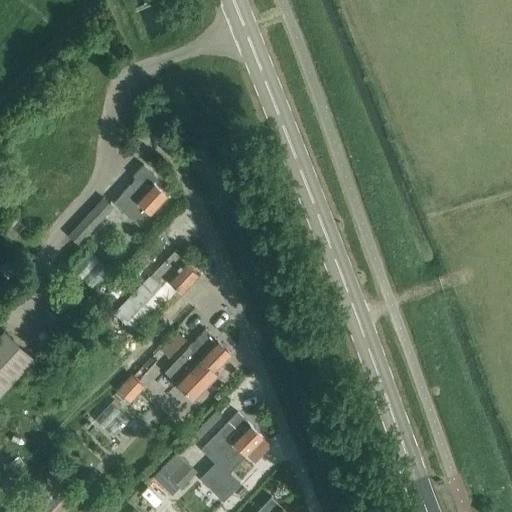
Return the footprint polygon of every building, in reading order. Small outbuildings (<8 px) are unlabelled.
[(136,178),(121,194),(114,201),(123,210),(135,220),(145,209),(150,213),(167,195),(153,182),(158,177),(144,165),(133,176),(136,178)] [(78,244),(113,206),(104,198),(69,236),(78,244)] [(114,301),(166,246),(157,237),(136,259),(137,260),(130,267),(131,269),(107,294),(114,301)] [(135,334),(178,289),(181,292),(199,274),(174,251),(114,314),(135,334)] [(217,375),(213,371),(230,353),(205,329),(188,347),(164,371),(194,400),(217,375)] [(0,335),(0,394),(34,358),(4,330),(0,335)] [(175,330),(159,347),(169,356),(185,339),(175,330)] [(157,350),(134,373),(141,380),(164,357),(157,350)] [(132,375),(119,388),(125,395),(138,381),(132,375)] [(216,411),(187,440),(192,446),(221,416),(216,411)] [(209,443),(223,456),(208,471),(215,477),(241,450),(245,454),(263,436),(238,412),(218,432),(218,433),(209,443)] [(172,497),(181,487),(197,471),(177,452),(161,468),(162,469),(153,478),(172,497)] [(47,489),(26,511),(47,511),(59,499),(47,489)] [(287,511),(271,497),(256,511),(287,511)]
